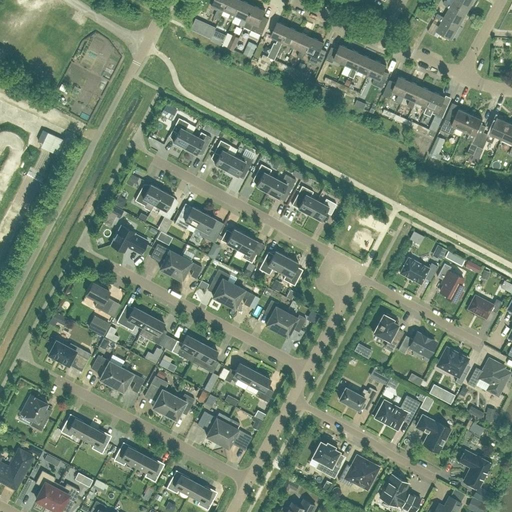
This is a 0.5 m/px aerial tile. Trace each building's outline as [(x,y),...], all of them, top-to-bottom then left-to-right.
[(45,10),(49,3),(43,0),(19,0),(18,2),(31,10),(34,4),(45,10)] [(220,19),(224,9),(228,0),(214,0),(213,4),(212,7),(218,10),(214,17),(220,19)] [(236,14),(242,0),(228,0),(224,9),(231,12),(228,17),(234,19),(236,14)] [(244,27),(253,5),(242,0),(236,14),(242,17),(238,24),(244,27)] [(467,12),(452,4),(445,0),(442,5),(449,9),(444,17),(459,26),(467,12)] [(453,0),(452,4),(467,12),(473,0),(453,0)] [(269,19),(263,16),(265,10),(253,5),(244,27),(250,30),(262,35),(269,19)] [(436,31),(452,39),(459,26),(444,17),(437,13),(435,18),(441,22),(436,31)] [(191,28),(191,29),(211,38),(212,37),(214,32),(216,28),(198,20),(196,19),(191,28)] [(274,42),(268,56),(275,59),(283,41),(289,27),(278,21),(271,36),(272,36),(278,39),(276,43),(274,42)] [(49,22),(41,40),(66,51),(74,32),(49,22)] [(294,46),(301,32),(289,27),(283,41),(294,46)] [(302,59),(306,51),(312,37),(301,32),(294,46),(301,49),(298,56),(302,59)] [(221,33),(218,39),(224,41),(226,35),(221,33)] [(240,37),(233,34),(229,44),(236,47),(240,37)] [(312,37),(306,51),(312,54),(309,61),(320,66),(327,51),(321,48),(324,42),(312,37)] [(346,64),(352,49),(340,44),(338,50),(331,47),(326,59),(332,62),(334,58),(341,62),(339,65),(344,67),(346,64)] [(357,69),(363,54),(352,49),(346,64),(352,67),(348,75),(354,78),(357,69)] [(263,54),(261,59),(273,64),(275,59),(268,56),(263,54)] [(368,74),(375,60),(363,54),(357,69),(368,74)] [(275,59),(273,64),(284,69),(286,64),(275,59)] [(375,60),(368,74),(375,77),(372,83),(383,88),(389,73),(384,71),(387,65),(375,60)] [(286,64),(284,69),(296,74),(297,70),(286,64)] [(297,70),(296,74),(307,79),(309,75),(297,70)] [(395,101),(401,104),(404,96),(411,81),(399,76),(396,82),(390,80),(382,95),(390,98),(393,91),(399,93),(395,101)] [(332,85),(334,81),(326,77),(324,81),(332,85)] [(416,101),(422,86),(411,81),(404,96),(411,99),(408,106),(413,108),(416,101)] [(344,90),(346,86),(337,82),(335,86),(344,90)] [(427,106),(433,91),(422,86),(416,101),(422,104),(420,107),(425,109),(425,110),(427,106)] [(359,97),(361,92),(352,88),(350,93),(359,97)] [(425,110),(425,109),(424,113),(431,116),(432,113),(443,117),(448,106),(442,103),(445,97),(433,91),(427,106),(425,110)] [(173,107),(166,103),(160,114),(167,118),(173,107)] [(461,136),(464,129),(471,114),(459,108),(454,119),(448,116),(442,130),(448,133),(453,135),(454,133),(461,136)] [(384,109),(382,113),(394,118),(396,114),(384,109)] [(396,114),(394,118),(406,124),(408,119),(396,114)] [(477,145),(483,132),(486,126),(480,124),(483,119),(471,114),(464,129),(470,132),(468,138),(473,140),(472,143),(477,145)] [(184,147),(192,133),(185,129),(189,123),(178,117),(172,130),(177,132),(172,141),(184,147)] [(502,138),(509,122),(497,117),(490,132),(490,133),(489,134),(483,132),(477,145),(483,148),(486,141),(492,143),(496,135),(502,138)] [(408,119),(406,124),(417,129),(419,124),(408,119)] [(511,123),(509,122),(502,138),(511,142),(511,146),(510,151),(511,152),(511,123)] [(419,124),(417,129),(428,134),(430,129),(419,124)] [(213,125),(210,131),(217,135),(220,129),(213,125)] [(430,129),(428,134),(434,136),(436,132),(437,130),(431,127),(430,129)] [(41,130),(37,140),(42,143),(47,133),(41,130)] [(192,133),(184,147),(196,153),(200,145),(205,147),(211,137),(201,131),(198,136),(192,133)] [(431,151),(436,154),(443,138),(438,136),(436,140),(431,151)] [(226,169),(233,155),(227,152),(230,145),(220,139),(214,152),(219,154),(214,163),(226,169)] [(473,155),(477,145),(472,143),(468,152),(473,155)] [(233,155),(226,169),(237,176),(242,167),(247,170),(253,159),(242,154),(240,159),(233,155)] [(267,192),(275,177),(269,174),(271,169),(261,163),(255,174),(260,177),(256,185),(267,192)] [(135,183),(138,178),(131,174),(128,180),(135,183)] [(275,177),(267,192),(279,198),(282,191),(288,194),(295,179),(285,174),(281,181),(275,177)] [(154,204),(162,190),(150,183),(145,192),(140,189),(135,200),(145,205),(146,203),(147,201),(154,204)] [(298,207),(309,214),(317,199),(310,196),(313,191),(302,185),(296,196),(302,199),(298,207)] [(162,190),(154,204),(160,207),(158,212),(169,218),(175,208),(168,204),(173,196),(162,190)] [(317,199),(309,214),(321,220),(325,211),(330,214),(336,203),(326,198),(323,203),(317,199)] [(146,203),(145,205),(144,207),(151,210),(154,204),(147,201),(146,203)] [(115,215),(119,208),(113,205),(109,211),(115,215)] [(196,226),(203,212),(192,206),(190,209),(183,206),(174,223),(186,229),(189,223),(196,226)] [(203,212),(196,226),(202,229),(199,234),(211,240),(216,230),(210,226),(215,218),(203,212)] [(160,222),(157,228),(165,232),(168,226),(160,222)] [(140,253),(147,240),(134,233),(134,232),(121,225),(110,244),(124,251),(127,245),(133,248),(133,249),(140,253)] [(237,248),(245,234),(233,228),(228,238),(222,236),(220,239),(237,248)] [(413,231),(409,238),(420,243),(424,236),(413,231)] [(245,234),(237,248),(244,252),(241,256),(251,262),(257,251),(252,249),(256,240),(245,234)] [(170,274),(180,255),(169,249),(157,243),(150,256),(155,259),(156,257),(163,260),(159,268),(170,274)] [(440,259),(446,249),(438,244),(432,255),(440,259)] [(211,249),(208,255),(214,258),(216,254),(215,251),(211,249)] [(279,270),(287,256),(275,250),(273,253),(268,251),(259,268),(269,274),(272,267),(279,270)] [(454,260),(457,255),(448,250),(445,256),(454,260)] [(180,255),(170,274),(181,279),(188,267),(193,270),(191,275),(196,278),(202,267),(191,261),(180,255)] [(287,256),(279,270),(285,274),(283,279),(294,285),(302,269),(296,266),(298,262),(287,256)] [(428,267),(408,256),(399,272),(420,283),(424,277),(430,280),(437,265),(431,262),(428,267)] [(477,273),(480,267),(467,260),(464,266),(477,273)] [(450,272),(448,271),(451,266),(444,262),(437,276),(443,279),(444,279),(445,280),(440,290),(447,294),(446,297),(454,301),(457,296),(459,297),(462,291),(460,290),(463,285),(460,284),(463,278),(450,271),(450,272)] [(248,276),(251,270),(246,267),(243,273),(248,276)] [(223,302),(233,283),(227,280),(229,275),(218,268),(211,282),(218,285),(212,296),(223,302)] [(205,289),(208,283),(201,279),(198,285),(205,289)] [(274,281),(271,287),(278,291),(281,286),(274,281)] [(107,313),(113,300),(106,296),(109,291),(92,282),(86,294),(98,300),(94,306),(107,313)] [(233,283),(223,302),(234,308),(241,295),(246,298),(244,303),(249,306),(255,295),(244,289),(233,283)] [(294,297),(298,289),(292,286),(288,294),(294,297)] [(493,304),(474,294),(467,308),(486,318),(490,309),(496,312),(501,301),(496,298),(493,304)] [(276,330),(286,311),(275,306),(277,303),(271,299),(265,310),(271,314),(265,324),(276,330)] [(142,326),(149,314),(133,306),(129,314),(122,311),(116,321),(132,330),(136,323),(142,326)] [(286,311),(276,330),(287,336),(293,325),(300,329),(306,318),(299,314),(297,317),(286,311)] [(48,323),(54,326),(60,315),(55,312),(48,323)] [(392,316),(386,313),(385,314),(383,313),(373,331),(389,340),(385,346),(392,350),(401,335),(394,331),(398,324),(392,321),(393,319),(391,317),(392,316)] [(164,323),(149,314),(142,326),(139,333),(159,344),(166,331),(161,328),(164,323)] [(98,325),(91,321),(88,326),(103,334),(108,323),(101,319),(98,325)] [(105,336),(111,339),(116,329),(110,326),(105,336)] [(421,335),(416,332),(413,339),(405,335),(398,349),(404,352),(408,345),(428,355),(435,342),(429,339),(430,338),(422,334),(421,335)] [(195,354),(202,342),(186,334),(182,342),(177,340),(171,350),(177,353),(192,361),(195,354)] [(103,337),(99,345),(105,348),(109,340),(103,337)] [(64,344),(56,339),(53,343),(51,342),(47,349),(50,351),(48,353),(56,357),(56,358),(61,360),(68,364),(74,354),(79,357),(78,358),(86,362),(91,353),(70,342),(68,346),(64,343),(64,344)] [(506,353),(511,342),(508,340),(502,351),(506,353)] [(195,354),(192,361),(207,369),(212,372),(218,361),(213,359),(217,351),(202,342),(195,354)] [(372,350),(358,342),(354,350),(368,357),(372,350)] [(158,357),(165,352),(161,346),(154,351),(158,357)] [(461,384),(466,373),(461,370),(467,358),(446,347),(437,364),(458,375),(455,381),(461,384)] [(111,385),(121,366),(109,360),(98,354),(91,367),(96,370),(100,363),(106,366),(99,378),(111,385)] [(149,360),(155,363),(158,357),(153,354),(149,360)] [(169,361),(162,357),(159,364),(166,367),(169,361)] [(510,372),(496,365),(497,362),(489,358),(482,370),(475,367),(467,383),(474,387),(479,378),(490,384),(487,389),(498,394),(510,372)] [(216,369),(221,371),(225,364),(219,361),(216,369)] [(248,382),(255,371),(239,362),(235,370),(230,368),(224,378),(230,381),(231,379),(236,381),(238,377),(248,382)] [(121,366),(111,385),(123,391),(130,378),(135,381),(131,389),(137,392),(144,379),(133,373),(121,366)] [(255,371),(248,382),(259,388),(255,395),(267,401),(273,390),(266,387),(270,379),(255,371)] [(384,383),(389,375),(384,373),(380,381),(384,383)] [(164,413),(174,394),(164,389),(168,382),(155,375),(151,382),(151,383),(144,396),(149,398),(152,393),(158,396),(152,406),(164,413)] [(417,375),(414,382),(418,384),(422,378),(417,375)] [(390,376),(386,384),(395,389),(399,381),(390,376)] [(210,391),(214,383),(208,380),(204,388),(210,391)] [(377,390),(369,386),(367,390),(363,388),(360,394),(345,386),(339,398),(338,398),(339,399),(357,408),(358,409),(359,408),(358,408),(361,403),(368,406),(377,390)] [(444,389),(440,397),(450,402),(455,394),(444,389)] [(174,394),(164,413),(176,419),(182,409),(187,412),(194,398),(184,393),(181,398),(174,394)] [(30,394),(21,413),(33,419),(30,424),(41,430),(48,417),(52,409),(45,406),(47,403),(44,401),(46,399),(39,396),(38,398),(30,394)] [(412,415),(420,402),(406,394),(399,407),(384,399),(374,417),(397,429),(406,412),(412,415)] [(426,394),(423,400),(431,404),(434,398),(426,394)] [(233,396),(230,402),(235,405),(238,399),(233,396)] [(258,409),(254,416),(261,420),(265,413),(258,409)] [(486,409),(484,417),(492,419),(494,411),(486,409)] [(202,427),(209,413),(204,411),(197,424),(202,427)] [(217,441),(227,423),(229,418),(218,412),(206,435),(217,441)] [(438,451),(450,429),(422,414),(415,426),(428,433),(422,443),(438,451)] [(83,437),(90,425),(74,417),(71,423),(66,420),(60,431),(71,436),(73,432),(83,437)] [(245,449),(252,436),(238,429),(240,424),(229,418),(227,423),(217,441),(228,447),(232,439),(238,443),(237,445),(245,449)] [(252,426),(258,429),(262,421),(257,418),(252,426)] [(90,425),(83,437),(94,443),(91,447),(102,453),(107,442),(102,439),(105,434),(90,425)] [(326,444),(320,441),(312,456),(319,460),(315,467),(334,477),(341,464),(334,460),(339,451),(333,448),(334,446),(327,442),(326,444)] [(42,450),(32,445),(30,449),(36,453),(39,455),(42,450)] [(136,466),(143,454),(127,445),(124,451),(119,448),(113,459),(124,464),(126,460),(136,466)] [(0,479),(16,488),(33,456),(19,448),(9,466),(0,461),(0,457),(1,455),(0,454),(0,479)] [(476,455),(464,449),(458,460),(470,466),(463,480),(476,487),(478,488),(479,486),(491,462),(476,454),(476,455)] [(53,457),(46,454),(44,459),(50,462),(53,457)] [(143,454),(136,466),(147,471),(144,475),(155,481),(160,470),(155,467),(158,462),(143,454)] [(375,467),(361,460),(356,462),(353,467),(346,464),(338,479),(350,486),(354,479),(359,482),(360,485),(365,488),(368,486),(371,482),(369,478),(375,467)] [(47,505),(59,484),(53,481),(55,477),(42,469),(35,482),(43,486),(36,499),(47,505)] [(189,494),(195,482),(180,474),(177,479),(172,476),(166,487),(177,492),(179,488),(189,494)] [(413,511),(420,498),(404,489),(408,483),(392,474),(380,496),(396,505),(397,503),(413,511)] [(85,475),(82,482),(89,485),(92,479),(85,475)] [(288,490),(293,482),(287,479),(283,487),(288,490)] [(326,479),(321,488),(327,491),(331,482),(326,479)] [(59,484),(47,505),(59,511),(66,498),(73,502),(80,490),(66,482),(64,487),(59,484)] [(195,482),(189,494),(199,499),(197,503),(207,509),(213,498),(208,495),(211,490),(195,482)] [(333,487),(331,491),(332,494),(336,496),(339,495),(341,492),(340,488),(336,486),(333,487)] [(490,492),(479,486),(478,488),(476,487),(472,496),(485,502),(490,492)] [(455,511),(461,502),(449,496),(444,506),(438,503),(433,511),(455,511)] [(472,497),(468,504),(475,508),(474,510),(476,511),(481,511),(486,504),(472,497)] [(310,511),(315,505),(303,499),(299,506),(292,502),(286,511),(310,511)] [(105,511),(103,511),(106,505),(96,500),(89,511),(105,511)]
